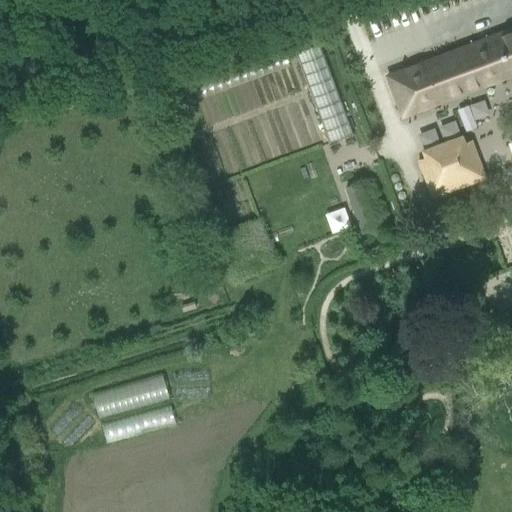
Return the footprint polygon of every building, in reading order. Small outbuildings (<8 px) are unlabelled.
[(511,29),(387,77),(402,116),(511,74),(511,29)] [(328,145),(352,136),(318,44),(294,52),(328,145)] [(460,97),(445,104),(458,135),(474,128),(460,97)] [(505,163),(511,159),(511,139),(498,145),(505,163)] [(419,161),(432,197),(483,178),(470,142),(419,161)] [(243,177),(250,196),(269,189),(262,170),(243,177)] [(354,184),(343,188),(357,223),(376,216),(380,228),(387,225),(369,179),(354,184)] [(98,420),(167,399),(159,373),(90,394),(98,420)]
